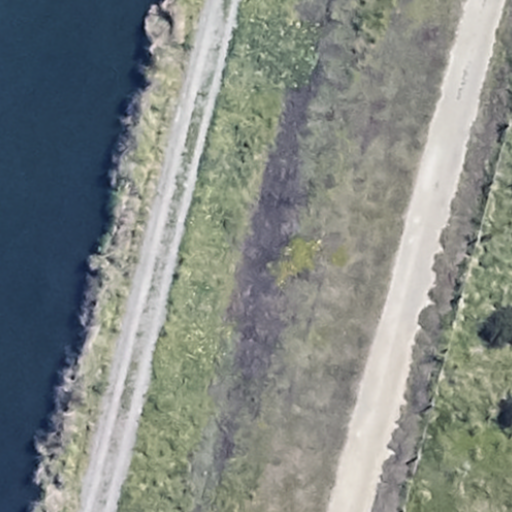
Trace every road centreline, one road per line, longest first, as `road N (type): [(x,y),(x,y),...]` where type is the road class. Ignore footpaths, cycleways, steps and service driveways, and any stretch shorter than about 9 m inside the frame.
road 1 (track): [(212,0),(77,511)]
road 2 (track): [(487,0),(354,511)]
